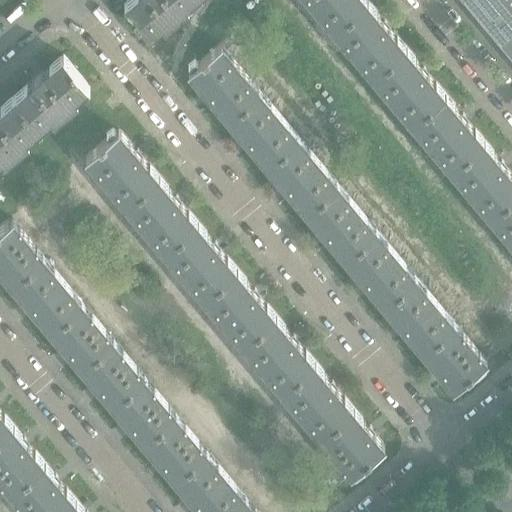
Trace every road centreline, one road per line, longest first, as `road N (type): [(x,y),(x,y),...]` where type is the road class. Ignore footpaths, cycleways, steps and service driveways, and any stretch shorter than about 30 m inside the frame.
road 1 (residential): [(446,446),(69,0)]
road 2 (residential): [(141,511),(0,342)]
road 3 (residential): [(511,105),(423,0)]
